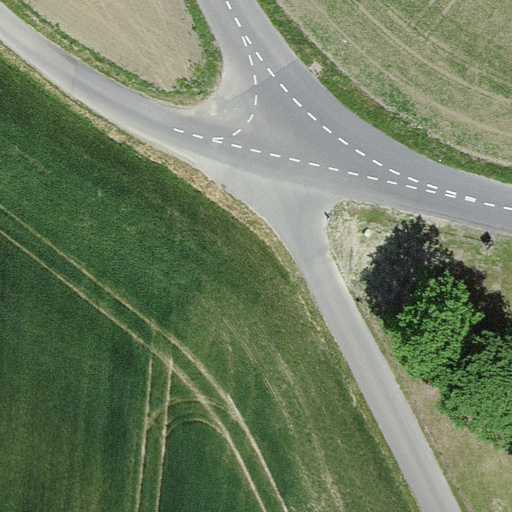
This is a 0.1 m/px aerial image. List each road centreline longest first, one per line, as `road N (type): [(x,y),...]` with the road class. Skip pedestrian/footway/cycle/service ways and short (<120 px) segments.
road 1 (unclassified): [(285,134),(295,205),(312,249),(442,511)]
road 2 (unclassified): [(0,20),(89,87),(173,129),(246,141),(285,134)]
road 3 (unclassified): [(285,134),(352,165),(511,208)]
road 4 (unclassified): [(225,0),(285,134)]
